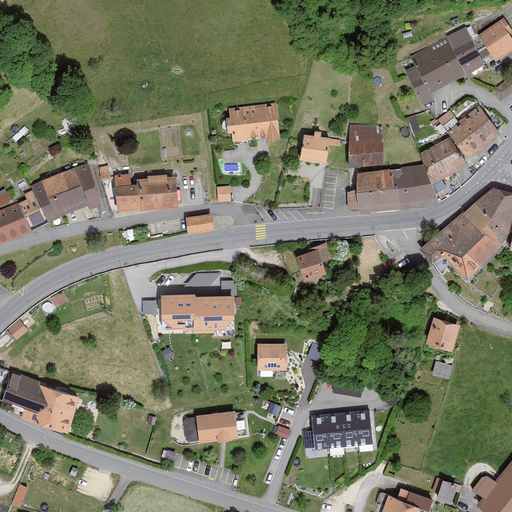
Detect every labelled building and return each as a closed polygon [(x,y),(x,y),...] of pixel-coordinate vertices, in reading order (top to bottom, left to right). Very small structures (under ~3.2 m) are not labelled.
[(511,28),(507,20),(481,35),(497,61),(511,51),(511,35),(509,31),(511,29),(511,28)] [(474,27),(468,30),(473,39),(479,36),(474,27)] [(468,30),(449,40),(468,75),(471,81),(475,79),(473,73),(487,66),(473,39),(468,30)] [(436,103),(432,95),(468,75),(449,40),(413,59),(418,68),(408,73),(427,108),(436,103)] [(511,92),(511,78),(493,91),(500,101),(511,92)] [(279,105),(232,110),(233,119),(229,119),(231,133),(234,132),(235,140),(283,135),(279,105)] [(440,121),(470,158),(502,132),(481,107),(461,124),(451,112),(440,121)] [(385,127),(351,127),(349,166),(387,165),(385,127)] [(316,137),(307,136),(304,160),(331,164),(334,144),(342,146),(343,141),(322,138),(323,134),(317,133),(316,137)] [(419,148),(424,166),(439,204),(447,199),(440,181),(465,167),(446,138),(419,148)] [(99,166),(102,178),(111,176),(109,164),(99,166)] [(90,165),(62,175),(77,211),(90,205),(91,209),(102,206),(90,165)] [(351,192),(354,210),(362,209),(363,213),(439,204),(424,166),(357,176),(359,192),(351,192)] [(33,187),(38,196),(51,223),(77,211),(62,175),(33,187)] [(117,176),(119,211),(180,207),(178,177),(133,179),(132,175),(117,176)] [(231,184),(218,184),(219,200),(232,199),(231,184)] [(511,194),(493,189),(463,214),(500,246),(511,234),(511,194)] [(10,192),(0,197),(0,206),(14,199),(10,192)] [(38,196),(20,205),(34,231),(51,223),(38,196)] [(20,205),(0,212),(0,243),(34,231),(20,205)] [(463,214),(424,246),(435,264),(445,256),(468,278),(500,246),(463,214)] [(214,215),(189,218),(191,233),(216,230),(214,215)] [(311,253),(299,258),(308,284),(330,276),(328,268),(337,265),(329,244),(310,250),(311,253)] [(66,292),(54,299),(59,307),(70,301),(66,292)] [(195,292),(161,293),(161,315),(172,325),(183,325),(183,329),(194,329),(193,312),(196,312),(195,295),(195,292)] [(234,293),(195,295),(196,312),(193,312),(194,329),(194,331),(214,330),(214,327),(224,327),(235,316),(234,293)] [(157,299),(143,299),(143,313),(157,313),(157,299)] [(461,324),(435,317),(428,343),(454,350),(461,324)] [(24,320),(10,330),(18,340),(32,330),(24,320)] [(287,343),(258,343),(258,369),(287,369),(287,343)] [(454,367),(438,362),(434,374),(450,379),(454,367)] [(42,382),(23,376),(17,393),(9,390),(6,401),(32,409),(30,419),(72,431),(82,398),(41,385),(42,382)] [(335,381),(335,392),(363,392),(363,381),(335,381)] [(239,412),(199,417),(202,442),(242,438),(239,412)] [(372,412),(314,417),(317,449),(375,444),(372,412)] [(292,429),(279,425),(276,434),(288,438),(292,429)] [(511,511),(511,463),(497,482),(489,475),(477,490),(486,497),(480,505),(488,511),(511,511)] [(458,485),(444,480),(438,499),(451,504),(458,485)] [(20,482),(14,502),(21,505),(28,485),(20,482)] [(404,501),(382,493),(378,503),(386,506),(383,511),(429,511),(434,499),(408,490),(404,501)]
